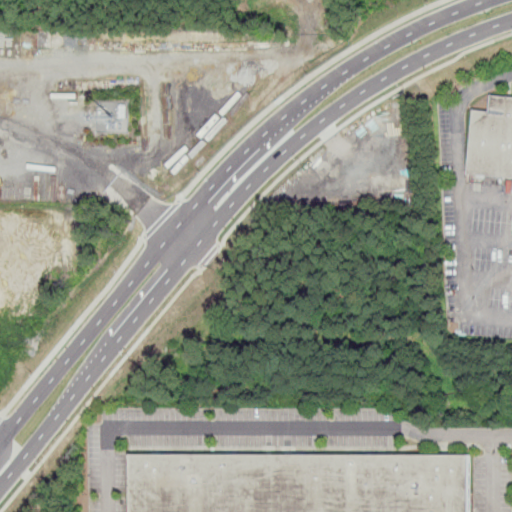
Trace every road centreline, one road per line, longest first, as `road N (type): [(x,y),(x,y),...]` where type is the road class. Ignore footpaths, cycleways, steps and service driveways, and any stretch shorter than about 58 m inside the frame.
road 1 (tertiary): [(0,489),(269,165),(362,93),(511,19)]
road 2 (tertiary): [(490,0),(374,53),(254,144),(151,256),(0,444)]
